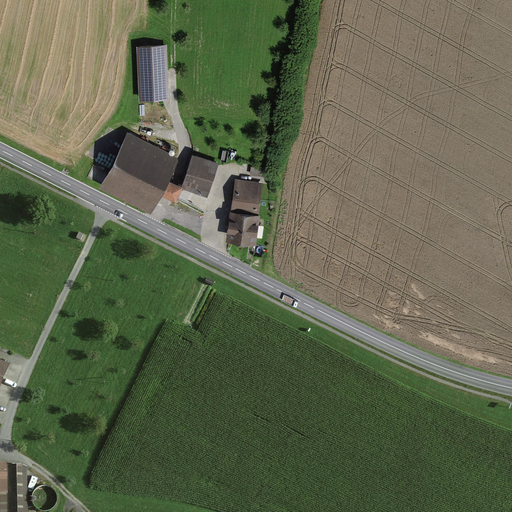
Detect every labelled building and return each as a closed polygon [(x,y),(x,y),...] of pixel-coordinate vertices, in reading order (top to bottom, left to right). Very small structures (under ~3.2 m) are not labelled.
[(166,43),(137,44),(139,100),(169,98),(166,43)] [(177,159),(129,133),(100,187),(150,213),(162,189),(176,197),(183,185),(167,177),(177,159)] [(218,161),(194,155),(185,187),(209,194),(218,161)] [(261,184),(237,181),(230,237),(254,240),(261,184)] [(25,511),(24,468),(7,469),(7,492),(1,492),(1,511),(25,511)]
